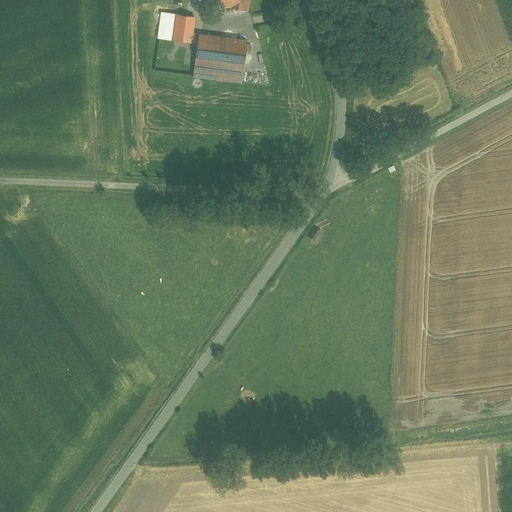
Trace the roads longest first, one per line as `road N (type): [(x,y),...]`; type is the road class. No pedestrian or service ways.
road 1 (unclassified): [(323,192),(101,511)]
road 2 (unclassified): [(0,180),(323,192)]
road 3 (unclassified): [(323,192),(511,91)]
road 4 (unclassified): [(310,0),(338,77),(344,126),(323,192)]
